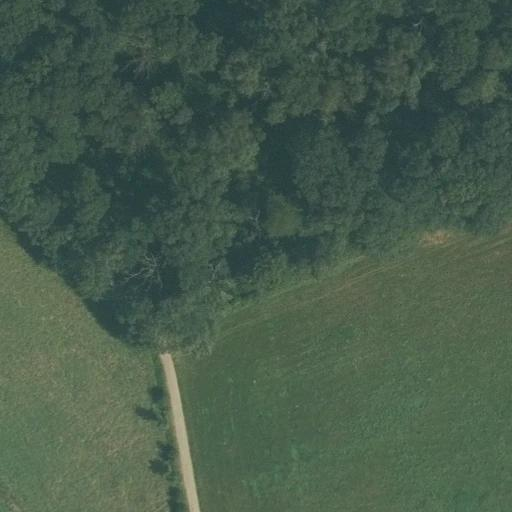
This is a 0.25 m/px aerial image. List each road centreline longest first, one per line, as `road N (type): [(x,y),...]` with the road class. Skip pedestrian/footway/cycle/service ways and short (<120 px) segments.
road 1 (track): [(511,186),(392,223),(157,329)]
road 2 (track): [(157,329),(0,175)]
road 3 (track): [(195,511),(157,329)]
